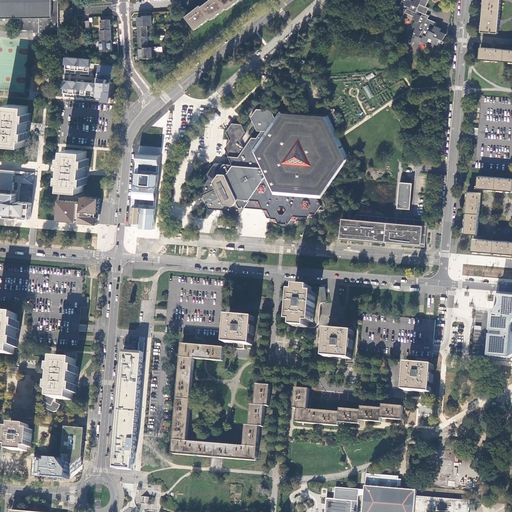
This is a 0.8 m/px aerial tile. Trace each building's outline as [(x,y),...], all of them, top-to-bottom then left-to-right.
[(1,0),(1,19),(21,18),(21,31),(39,31),(39,36),(59,36),(58,0),(1,0)] [(240,0),(211,0),(203,7),(202,5),(187,17),(197,29),(212,18),(213,19),(227,8),(229,9),(240,0)] [(289,32),(317,65),(342,45),(335,38),(329,41),(319,30),(322,28),(317,22),(345,0),(310,0),(288,18),(296,26),(289,32)] [(413,0),(413,1),(410,0),(399,0),(397,5),(400,6),(397,13),(404,15),(405,13),(414,16),(412,19),(415,21),(413,27),(416,28),(412,37),(409,36),(406,42),(413,45),(414,42),(420,44),(421,41),(427,44),(429,41),(428,41),(430,38),(427,36),(429,30),(433,31),(435,25),(437,22),(428,18),(429,15),(426,14),(422,12),(424,6),(426,6),(428,0),(413,0)] [(484,0),(482,31),(498,33),(499,23),(499,22),(501,0),(484,0)] [(138,16),(139,27),(148,26),(152,26),(151,16),(149,16),(149,14),(143,14),(143,16),(138,16)] [(102,30),(111,29),(110,20),(101,20),(102,30)] [(428,41),(429,41),(438,45),(440,38),(438,37),(439,34),(436,33),(437,30),(434,28),(435,25),(433,31),(429,30),(427,36),(430,38),(428,41)] [(438,37),(440,38),(444,40),(446,34),(440,31),(442,28),(435,25),(434,28),(437,30),(436,33),(439,34),(438,37)] [(139,27),(139,38),(148,37),(148,26),(139,27)] [(112,41),(111,29),(102,30),(100,30),(101,41),(112,41)] [(139,38),(140,48),(149,48),(148,37),(139,38)] [(101,41),(98,41),(98,46),(100,46),(100,50),(101,50),(101,51),(107,51),(107,52),(112,52),(112,51),(113,51),(112,41),(101,41)] [(149,48),(140,48),(140,58),(142,58),(142,60),(148,59),(148,58),(153,58),(152,47),(149,48)] [(511,49),(492,48),(481,47),(480,59),(511,61),(511,49)] [(88,75),(90,59),(64,56),(62,72),(88,75)] [(115,78),(117,62),(97,60),(95,76),(110,78),(115,78)] [(108,101),(110,78),(95,76),(95,83),(93,99),(108,101)] [(93,99),(95,83),(62,80),(60,96),(93,99)] [(368,85),(363,87),(369,98),(374,96),(368,85)] [(511,98),(481,95),(479,120),(511,122),(511,98)] [(27,125),(27,123),(28,123),(30,121),(27,120),(27,113),(28,106),(8,104),(8,111),(7,119),(4,119),(6,122),(7,122),(6,124),(3,130),(6,130),(6,137),(5,144),(24,146),(25,139),(25,131),(29,132),(27,127),(27,125)] [(208,180),(200,191),(202,196),(208,209),(222,210),(224,214),(239,215),(243,210),(244,208),(263,209),(264,212),(267,218),(271,218),(273,223),(278,223),(280,228),(291,228),(293,225),(298,225),(300,221),(306,221),(308,217),(313,218),(315,214),(321,214),(326,206),(323,197),(272,193),(253,151),(281,111),(253,109),(248,116),(249,120),(246,124),(233,123),(226,132),(228,137),(227,139),(228,143),(225,148),(229,157),(224,164),(214,163),(213,165),(206,175),(208,180)] [(312,114),(281,111),(253,151),(272,193),(323,197),(349,158),(341,140),(339,138),(338,134),(332,122),(329,115),(312,114)] [(511,122),(479,120),(475,168),(511,170),(511,122)] [(84,176),(87,176),(85,171),(85,169),(86,169),(88,167),(85,166),(86,159),(86,152),(67,150),(67,157),(66,165),(63,164),(64,167),(65,167),(65,170),(62,174),(65,175),(65,182),(64,189),(83,191),(84,184),(84,176)] [(138,155),(131,227),(149,228),(156,228),(161,158),(138,155)] [(32,173),(1,170),(0,187),(0,216),(28,219),(31,220),(32,202),(30,202),(32,173)] [(511,178),(479,176),(478,188),(511,190),(511,178)] [(398,205),(400,205),(402,184),(405,185),(404,192),(410,193),(408,209),(403,208),(411,209),(413,183),(400,182),(398,205)] [(341,236),(339,239),(375,242),(382,243),(382,240),(425,244),(427,220),(402,218),(403,208),(408,209),(410,193),(404,192),(405,185),(402,184),(400,205),(398,205),(398,208),(400,208),(399,218),(384,217),(356,214),(353,219),(341,236)] [(478,234),(481,193),(469,192),(465,233),(478,234)] [(78,201),(58,200),(56,222),(98,225),(101,197),(82,196),(82,203),(78,203),(78,201)] [(369,208),(363,205),(356,214),(384,217),(384,214),(369,208)] [(341,236),(353,219),(343,218),(341,236)] [(511,241),(474,238),(473,251),(511,254),(511,241)] [(80,319),(84,272),(0,264),(0,302),(32,306),(30,333),(29,343),(78,347),(78,337),(79,328),(80,319)] [(166,323),(165,332),(209,336),(219,336),(224,280),(170,275),(167,304),(167,313),(166,323)] [(294,291),(291,321),(295,321),(295,326),(309,327),(309,322),(313,322),(316,293),(312,293),(312,287),(299,286),(298,291),(294,291)] [(324,288),(312,287),(312,293),(316,293),(313,322),(309,322),(309,327),(311,327),(313,328),(315,327),(317,326),(318,324),(319,322),(320,306),(321,305),(322,303),(323,302),(324,301),(326,301),(324,288)] [(511,296),(495,295),(497,300),(497,304),(496,308),(493,310),(489,312),(485,354),(485,357),(508,358),(511,355),(511,296)] [(17,315),(0,313),(0,353),(14,355),(15,348),(15,340),(18,340),(16,335),(16,333),(17,333),(19,330),(16,330),(17,322),(17,315)] [(363,314),(360,351),(431,357),(433,319),(429,319),(420,318),(363,314)] [(255,318),(228,315),(226,343),(253,345),(253,337),(254,326),(255,318)] [(352,358),(354,331),(345,330),(345,329),(344,328),(344,330),(337,329),(328,328),(325,356),(333,356),(343,357),(352,358)] [(257,385),(255,406),(251,405),(249,426),(246,426),(244,446),(187,441),(194,359),(222,361),(224,348),(182,344),(173,454),(257,461),(260,427),(263,427),(265,406),(269,407),(271,386),(257,385)] [(124,351),(114,468),(132,469),(143,353),(132,352),(124,351)] [(76,368),(77,360),(57,359),(56,366),(55,374),(53,374),(54,377),(55,377),(55,379),(52,384),(55,384),(54,392),(53,399),(56,399),(73,401),(74,393),(74,386),(77,386),(75,381),(75,378),(76,378),(78,376),(75,376),(76,368)] [(406,368),(407,368),(407,363),(413,363),(413,361),(412,359),(407,359),(405,360),(405,366),(406,368)] [(407,368),(405,386),(404,390),(410,390),(431,393),(434,365),(413,363),(407,363),(407,368)] [(308,409),(309,389),(296,388),(294,408),(298,409),(296,423),(338,426),(339,422),(359,424),(360,420),(380,422),(380,418),(401,420),(402,406),(382,404),(381,408),(361,406),(360,410),(340,408),(339,412),(308,409)] [(62,405),(55,402),(56,399),(53,399),(54,392),(52,392),(50,392),(44,403),(46,404),(44,408),(55,413),(59,412),(58,410),(59,410),(62,405)] [(11,450),(28,451),(28,447),(31,447),(33,429),(29,429),(29,425),(14,424),(14,428),(9,427),(8,445),(11,446),(11,450)] [(35,457),(33,476),(70,479),(82,469),(85,429),(65,427),(62,460),(35,457)] [(363,511),(414,511),(416,496),(416,490),(397,488),(398,476),(367,474),(363,511)] [(468,511),(470,500),(416,496),(414,511),(351,511),(352,501),(357,501),(358,491),(346,490),(345,500),(327,498),(325,511),(468,511)]
